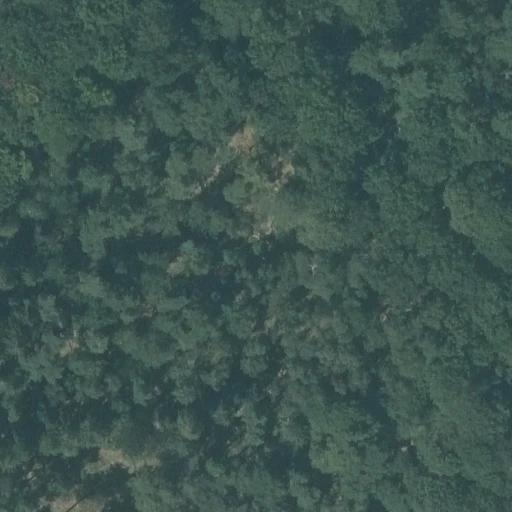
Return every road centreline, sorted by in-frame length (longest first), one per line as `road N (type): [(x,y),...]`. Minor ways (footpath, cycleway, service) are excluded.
road 1 (secondary): [(511,343),(208,0)]
road 2 (track): [(133,0),(0,107)]
